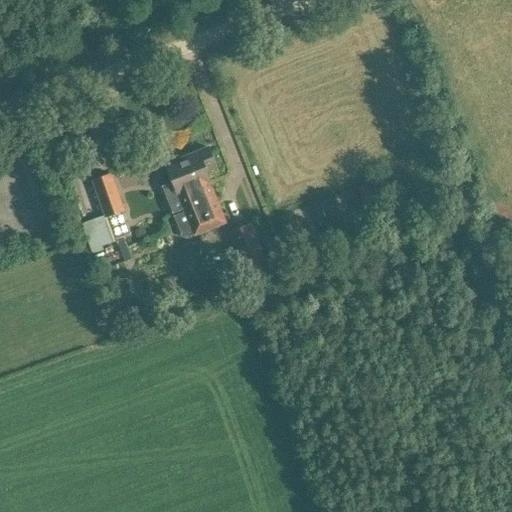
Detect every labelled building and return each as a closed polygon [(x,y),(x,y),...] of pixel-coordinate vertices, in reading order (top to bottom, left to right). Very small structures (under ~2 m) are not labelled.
[(161,185),(172,214),(184,210),(199,204),(196,195),(198,194),(195,186),(210,180),(207,171),(217,167),(209,147),(187,156),(188,159),(167,168),(172,181),(161,185)] [(93,180),(99,199),(106,218),(125,211),(111,173),(93,180)] [(184,210),(172,214),(180,235),(187,238),(194,235),(194,236),(227,223),(210,180),(195,186),(198,194),(196,195),(199,204),(184,210)] [(357,188),(365,206),(374,203),(367,185),(357,188)] [(230,231),(250,283),(271,275),(251,223),(230,231)]
